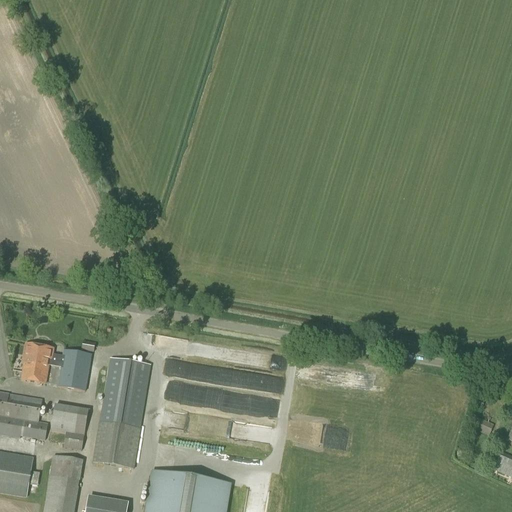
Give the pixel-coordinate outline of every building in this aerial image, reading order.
[(161,338),(160,346),(170,346),(170,338),(161,338)] [(83,342),(81,351),(93,353),(94,344),(83,342)] [(56,367),(58,357),(52,356),(53,350),(25,345),(22,364),(24,365),(21,381),(45,385),(48,366),(56,367)] [(58,357),(56,367),(61,368),(58,388),(85,393),(91,356),(64,352),(63,358),(58,357)] [(133,470),(140,431),(150,367),(110,360),(99,424),(93,463),(133,470)] [(169,367),(168,379),(220,384),(220,380),(225,381),(226,372),(169,367)] [(45,441),(47,426),(38,424),(42,402),(0,394),(0,436),(20,439),(20,437),(45,441)] [(81,452),(88,413),(54,407),(50,431),(66,433),(63,449),(81,452)] [(489,437),(494,426),(480,420),(475,418),(470,429),(475,432),(489,437)] [(0,494),(26,499),(32,460),(0,454),(0,494)] [(511,458),(501,454),(494,471),(511,478),(511,458)] [(70,511),(79,462),(53,458),(44,511),(70,511)] [(35,471),(31,483),(30,483),(29,487),(36,490),(41,473),(35,471)] [(227,511),(232,485),(151,472),(143,511),(227,511)] [(243,511),(265,511),(271,478),(250,474),(243,511)] [(126,511),(127,508),(88,502),(85,511),(126,511)]
